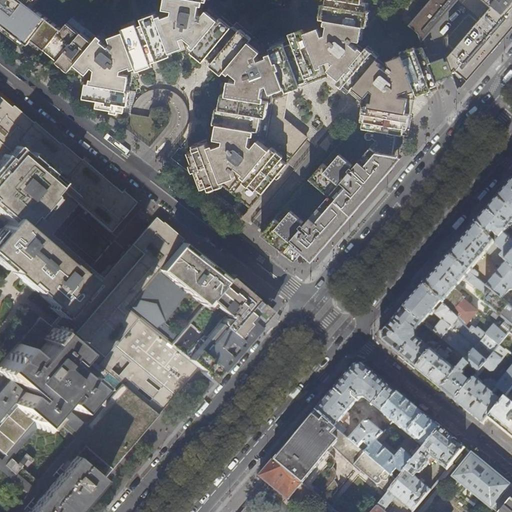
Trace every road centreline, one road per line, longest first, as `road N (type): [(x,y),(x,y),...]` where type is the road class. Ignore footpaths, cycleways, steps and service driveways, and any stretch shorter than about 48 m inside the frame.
road 1 (residential): [(308,303),(0,65)]
road 2 (primary): [(308,303),(127,511)]
road 3 (primary): [(484,98),(308,303)]
road 4 (primary): [(349,337),(511,149)]
road 5 (primary): [(196,511),(349,337)]
road 6 (residential): [(511,465),(349,337)]
